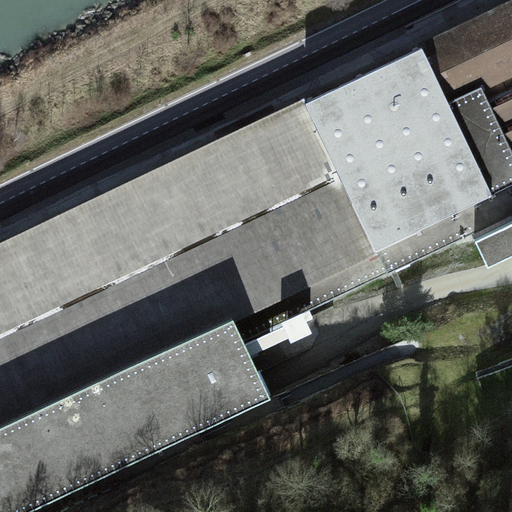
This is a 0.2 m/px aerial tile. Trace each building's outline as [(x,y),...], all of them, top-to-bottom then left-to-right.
[(511,4),(423,46),(423,47),(448,101),(483,85),(491,101),(511,91),(511,4)] [(423,47),(311,99),(381,249),(511,187),(511,145),(483,85),(448,101),(423,47)] [(511,91),(491,101),(511,145),(511,91)] [(311,99),(0,247),(0,511),(25,511),(270,396),(234,321),(381,249),(311,99)] [(511,215),(471,235),(484,262),(511,249),(511,215)] [(291,344),(311,335),(301,311),(249,335),(254,346),(285,332),(291,344)]
